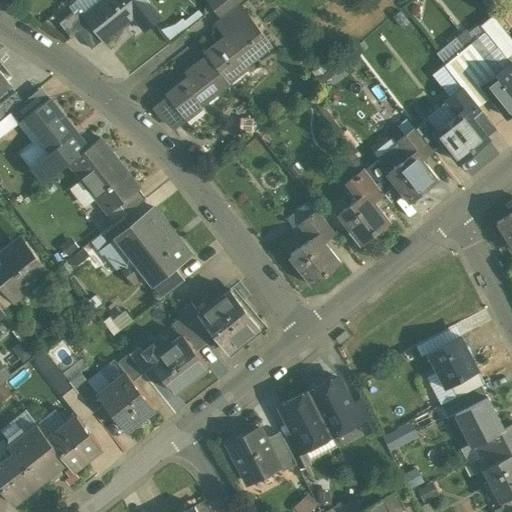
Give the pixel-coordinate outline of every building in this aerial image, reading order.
[(81,17),(94,7),(88,0),(75,0),(67,7),(71,12),(75,9),(81,17)] [(102,0),(94,7),(81,17),(82,18),(100,41),(130,18),(147,5),(143,0),(102,0)] [(207,0),(223,19),(240,6),(247,0),(207,0)] [(511,0),(505,0),(495,8),(511,28),(511,27),(511,0)] [(147,5),(130,18),(141,32),(159,19),(147,5)] [(240,6),(223,19),(232,32),(204,53),(206,56),(224,79),(243,64),(245,66),(271,46),(240,6)] [(70,39),(78,33),(72,26),(82,18),(81,17),(75,9),(71,12),(58,23),(70,39)] [(511,40),(510,38),(493,16),(480,26),(486,34),(493,42),(506,59),(507,59),(511,54),(511,40)] [(100,41),(82,18),(72,26),(78,33),(90,48),(100,41)] [(511,114),(511,64),(507,59),(506,59),(493,42),(486,34),(471,46),(494,75),(481,86),(490,97),(507,118),(511,114)] [(471,46),(462,35),(458,39),(467,49),(471,46)] [(494,75),(471,46),(467,49),(446,67),(462,88),(477,107),(490,97),(481,86),(494,75)] [(224,79),(206,56),(192,67),(195,71),(165,94),(167,97),(180,113),(193,103),(196,107),(227,83),(224,79)] [(453,95),(462,88),(446,67),(437,74),(453,95)] [(0,95),(10,88),(0,74),(0,95)] [(477,107),(462,88),(453,95),(444,102),(456,117),(464,111),(471,119),(481,111),(477,107)] [(22,103),(15,109),(23,120),(49,100),(40,89),(22,103)] [(22,103),(16,94),(0,105),(0,113),(3,118),(15,109),(22,103)] [(180,113),(167,97),(153,108),(162,119),(174,129),(186,120),(180,113)] [(38,139),(42,143),(67,124),(60,115),(62,114),(50,99),(49,100),(23,120),(24,121),(33,114),(41,123),(32,131),(38,139)] [(426,117),(437,131),(445,125),(434,110),(426,117)] [(437,131),(436,132),(449,147),(447,149),(458,163),(487,140),(471,119),(464,111),(456,117),(445,125),(437,131)] [(481,111),(471,119),(487,140),(497,132),(481,111)] [(77,137),(67,124),(42,143),(49,153),(30,168),(42,184),(69,163),(88,148),(78,136),(77,137)] [(431,152),(413,129),(395,143),(407,157),(415,152),(421,160),(431,152)] [(139,189),(100,138),(88,148),(69,163),(81,178),(83,177),(109,210),(107,212),(108,213),(118,205),(138,190),(139,189)] [(49,153),(42,143),(38,139),(19,154),(30,168),(49,153)] [(421,160),(415,152),(407,157),(387,173),(399,188),(397,189),(408,203),(438,180),(421,160)] [(376,184),(386,198),(397,189),(378,164),(366,173),(376,184)] [(366,173),(357,180),(354,175),(345,182),(358,198),(366,192),(376,184),(366,173)] [(386,198),(376,184),(366,192),(379,208),(389,200),(386,198)] [(138,190),(118,205),(125,215),(127,213),(145,199),(138,190)] [(358,198),(339,213),(352,229),(350,231),(360,244),(389,221),(379,208),(366,192),(358,198)] [(108,213),(115,223),(125,215),(118,205),(108,213)] [(306,205),(287,219),(293,226),(298,223),(312,212),(306,205)] [(189,253),(153,207),(134,222),(125,229),(125,230),(140,249),(119,266),(131,282),(140,276),(165,256),(172,264),(171,265),(172,266),(189,253)] [(334,234),(315,210),(312,212),(298,223),(310,238),(317,233),(324,241),(334,234)] [(127,213),(125,215),(115,223),(100,234),(108,244),(125,230),(125,229),(134,222),(127,213)] [(511,213),(497,223),(506,237),(507,236),(511,243),(511,213)] [(324,241),(317,233),(310,238),(290,254),(302,270),(300,271),(311,284),(340,262),(324,241)] [(20,237),(0,252),(0,287),(12,303),(50,274),(20,237)] [(171,265),(172,264),(165,256),(140,276),(148,286),(173,267),(172,266),(171,265)] [(183,280),(173,267),(148,286),(159,299),(183,280)] [(0,309),(2,311),(12,303),(0,287),(0,309)] [(226,288),(197,312),(220,340),(228,351),(258,328),(226,288)] [(184,315),(201,337),(210,348),(220,340),(197,312),(188,301),(179,309),(184,315)] [(201,337),(184,315),(171,325),(181,336),(182,335),(191,345),(201,337)] [(435,336),(440,347),(461,336),(461,337),(473,331),(467,319),(435,336)] [(181,336),(159,352),(151,342),(141,350),(140,351),(153,365),(173,391),(207,365),(191,345),(182,335),(181,336)] [(430,352),(440,347),(435,336),(426,340),(425,341),(430,352)] [(430,352),(439,371),(437,372),(445,386),(451,383),(477,369),(461,337),(461,336),(440,347),(430,352)] [(141,350),(138,346),(128,354),(142,373),(153,365),(140,351),(141,350)] [(131,382),(142,373),(128,354),(116,363),(122,370),(131,382)] [(0,384),(12,375),(0,359),(0,384)] [(484,383),(477,369),(451,383),(458,396),(480,384),(484,383)] [(94,391),(104,404),(126,432),(154,410),(131,382),(122,370),(94,391)] [(67,380),(68,382),(73,388),(92,412),(104,404),(94,391),(78,371),(67,380)] [(358,419),(337,378),(309,392),(331,435),(359,420),(358,419)] [(68,382),(57,391),(61,396),(73,388),(68,382)] [(449,401),(458,396),(451,383),(445,386),(428,395),(434,408),(449,401)] [(458,396),(449,401),(455,413),(487,397),(480,384),(458,396)] [(73,388),(61,396),(81,421),(92,412),(73,388)] [(309,392),(280,407),(301,448),(302,449),(331,435),(309,392)] [(487,397),(455,413),(463,428),(464,427),(474,445),(479,456),(481,455),(482,455),(491,450),(485,440),(505,429),(505,428),(488,397),(487,397)] [(369,414),(358,419),(359,420),(366,434),(377,429),(369,414)] [(76,416),(47,438),(66,461),(73,470),(86,460),(85,458),(100,446),(76,416)] [(36,424),(7,446),(11,452),(36,484),(47,475),(49,478),(58,470),(57,468),(66,461),(47,438),(36,424)] [(505,429),(485,440),(491,450),(511,439),(511,424),(505,428),(505,429)] [(260,429),(228,445),(247,482),(279,466),(265,439),(260,429)] [(291,454),(280,432),(265,439),(279,466),(281,471),(296,464),(291,454)] [(511,439),(491,450),(497,462),(511,454),(511,439)] [(301,448),(291,454),(296,464),(299,469),(309,464),(302,449),(301,448)] [(491,450),(482,455),(482,456),(470,462),(476,473),(486,468),(494,485),(493,486),(501,501),(511,495),(511,454),(497,462),(491,450)] [(11,452),(0,461),(0,488),(12,504),(36,484),(11,452)] [(400,474),(375,487),(380,498),(405,485),(400,474)] [(394,494),(357,511),(398,511),(403,510),(394,494)] [(509,511),(511,511),(511,495),(501,501),(502,505),(493,510),(493,511),(509,511)] [(194,506),(197,511),(212,511),(206,501),(194,506)]
